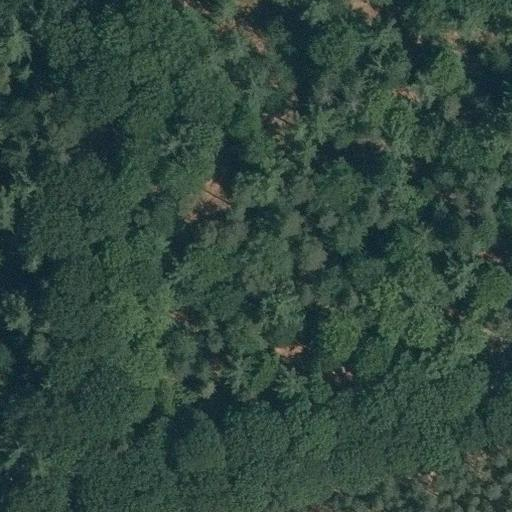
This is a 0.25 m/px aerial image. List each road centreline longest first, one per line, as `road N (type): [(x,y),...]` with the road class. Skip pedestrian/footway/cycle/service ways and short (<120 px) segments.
road 1 (track): [(72,490),(511,414)]
road 2 (track): [(93,175),(72,490)]
road 3 (track): [(95,0),(93,175)]
